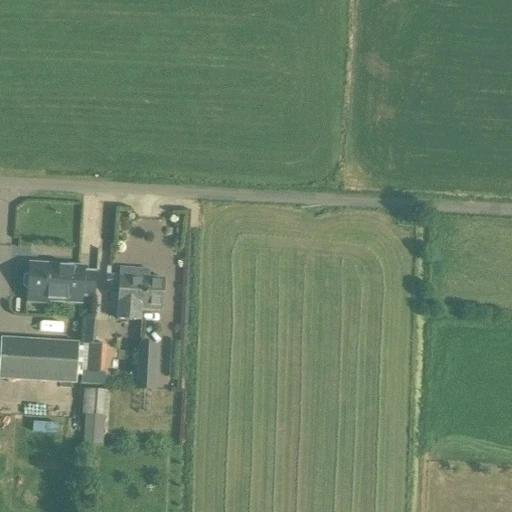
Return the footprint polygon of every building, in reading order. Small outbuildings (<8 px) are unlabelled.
[(20,279),(20,287),(23,290),(23,295),(45,296),(44,302),(76,304),(76,296),(90,297),(91,273),(78,273),(78,268),(54,267),(51,270),(43,269),(41,266),(25,266),(24,277),(20,279)] [(106,276),(105,289),(118,290),(118,294),(109,294),(108,310),(117,310),(116,320),(139,321),(140,310),(161,311),(163,279),(106,276)] [(87,346),(85,374),(103,375),(104,370),(112,370),(113,349),(118,350),(118,340),(106,339),(105,348),(87,346)] [(0,340),(0,381),(73,385),(75,345),(0,340)] [(138,345),(136,389),(154,390),(156,346),(138,345)] [(83,391),(81,416),(83,416),(103,417),(104,417),(105,392),(83,391)] [(102,445),(103,417),(83,416),(82,444),(102,445)]
